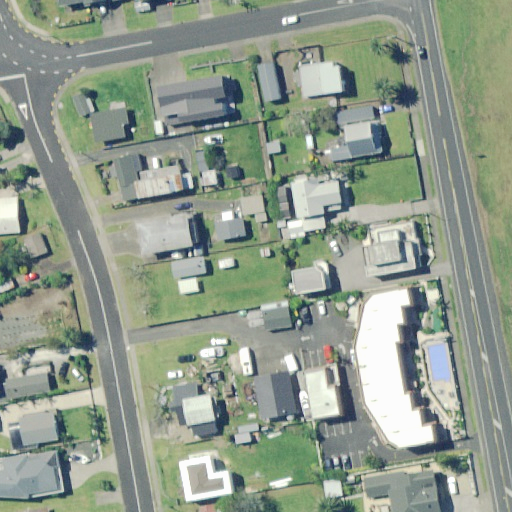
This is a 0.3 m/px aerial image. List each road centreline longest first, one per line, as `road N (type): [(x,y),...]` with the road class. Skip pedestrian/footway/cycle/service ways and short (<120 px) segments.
road 1 (primary): [(417,0),(511,511)]
road 2 (residential): [(138,511),(107,331),(80,229),(33,112),(25,51)]
road 3 (residential): [(25,51),(80,55),(375,0)]
